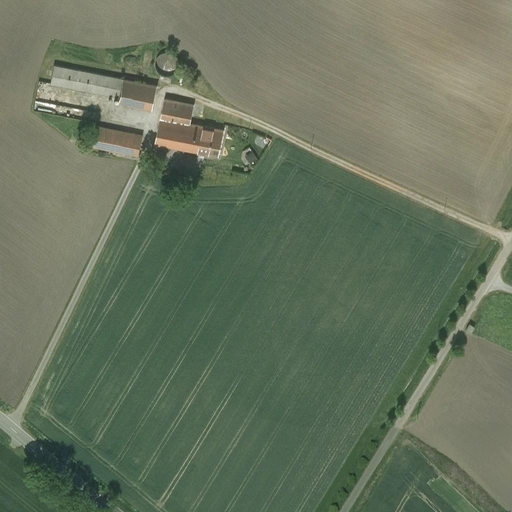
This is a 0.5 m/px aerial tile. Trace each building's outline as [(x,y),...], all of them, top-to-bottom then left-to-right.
[(174,54),(170,52),(166,52),(162,53),(159,55),(157,58),(155,61),(155,65),(156,69),(158,72),(161,74),(165,76),(169,76),(172,75),(176,72),(178,69),(179,65),(179,61),(177,57),(174,54)] [(122,78),(54,64),(50,83),(119,96),(122,78)] [(157,85),(122,78),(119,96),(118,102),(152,109),(157,85)] [(194,104),(165,98),(155,143),(185,149),(190,123),(194,104)] [(224,129),(190,123),(185,149),(219,155),(224,129)] [(142,135),(95,126),(91,145),(138,154),(142,135)] [(245,151),(252,162),(260,157),(253,146),(245,151)] [(471,332),(475,326),(470,323),(466,329),(471,332)]
